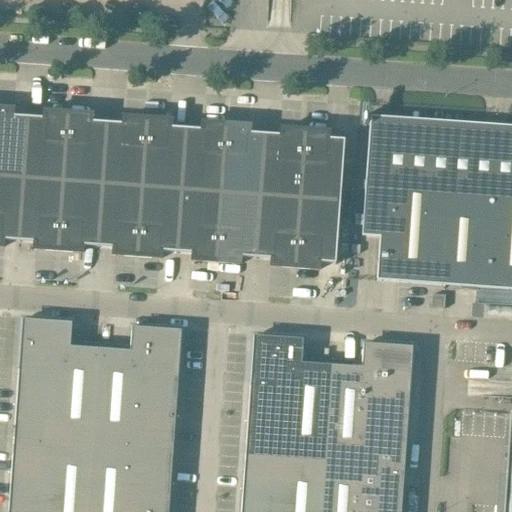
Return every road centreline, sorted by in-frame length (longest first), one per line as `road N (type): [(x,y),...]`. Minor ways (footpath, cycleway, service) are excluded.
road 1 (unclassified): [(420,511),(431,328),(0,293)]
road 2 (unclassified): [(0,44),(511,81)]
